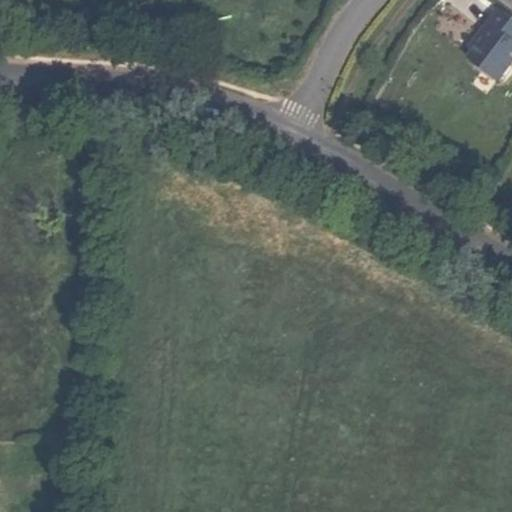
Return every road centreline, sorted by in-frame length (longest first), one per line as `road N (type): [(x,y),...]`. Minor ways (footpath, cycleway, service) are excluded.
road 1 (tertiary): [(0,76),(99,80),(293,136)]
road 2 (tertiary): [(293,136),(511,266)]
road 3 (residential): [(373,0),(293,136)]
